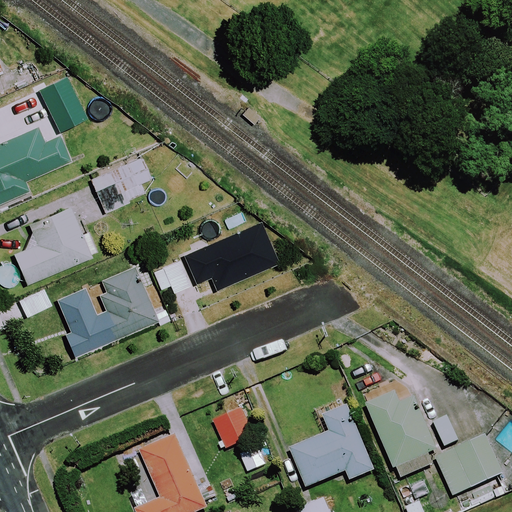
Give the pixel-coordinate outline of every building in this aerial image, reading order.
[(91,129),(66,69),(39,81),(63,141),(91,129)] [(260,118),(248,108),(242,116),(254,126),(260,118)] [(61,166),(45,128),(0,146),(0,203),(26,193),(22,183),(61,166)] [(150,179),(141,158),(89,181),(104,214),(144,196),(139,184),(150,179)] [(79,234),(69,210),(29,226),(38,245),(13,256),(25,285),(98,254),(88,231),(79,234)] [(264,219),(185,254),(197,281),(211,274),(219,291),(283,262),(264,219)] [(155,322),(132,269),(98,284),(110,311),(86,321),(98,348),(155,322)] [(452,376),(445,388),(493,418),(500,406),(452,376)] [(399,403),(394,393),(366,405),(398,480),(426,468),(421,457),(434,452),(411,398),(399,403)] [(373,471),(346,404),(319,415),(327,434),(289,449),(305,488),(343,472),(347,482),(373,471)] [(250,439),(240,412),(214,421),(223,448),(250,439)] [(198,511),(205,509),(172,438),(139,453),(159,496),(134,508),(135,511),(198,511)] [(499,476),(483,438),(435,458),(451,496),(499,476)] [(266,467),(261,450),(241,456),(246,474),(266,467)] [(329,511),(324,499),(294,511),(329,511)] [(422,511),(419,503),(404,509),(405,511),(422,511)]
